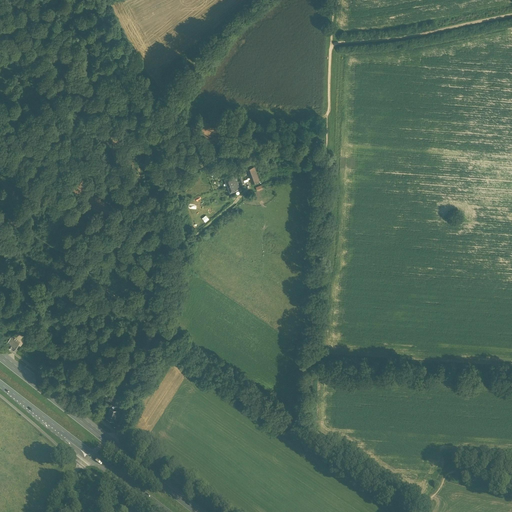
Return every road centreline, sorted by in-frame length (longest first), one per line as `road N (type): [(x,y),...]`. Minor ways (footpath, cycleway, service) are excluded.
road 1 (track): [(511,479),(452,471),(426,505),(411,509),(148,325),(81,264)]
road 2 (unclassified): [(105,440),(117,430),(177,254),(162,163),(164,112),(193,65),(261,0)]
road 3 (track): [(326,119),(262,134),(161,181),(122,100),(54,29)]
road 4 (track): [(311,365),(326,119)]
road 5 (track): [(0,44),(60,90),(153,225)]
road 6 (track): [(311,365),(511,378)]
road 7 (track): [(511,15),(330,45)]
road 8 (primary): [(105,440),(0,357)]
road 9 (track): [(36,0),(54,29),(0,107)]
road 10 (track): [(249,188),(177,249),(153,225)]
